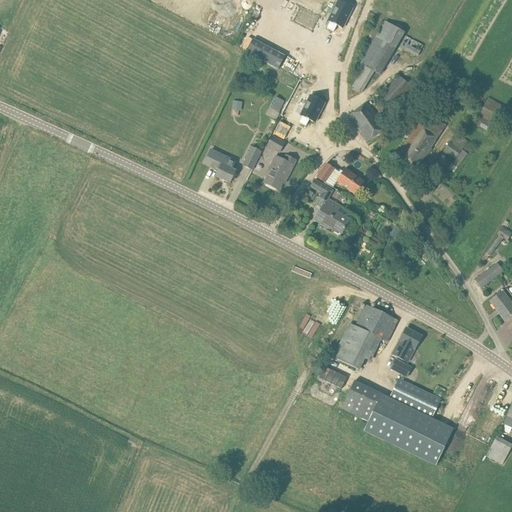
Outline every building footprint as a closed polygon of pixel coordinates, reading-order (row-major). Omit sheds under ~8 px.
[(339,0),(335,0),(325,19),(328,21),(324,28),(333,32),(337,26),(342,30),(354,8),(339,0)] [(282,30),(331,50),(337,34),(320,27),(319,30),(287,17),(282,30)] [(374,72),(380,76),(405,33),(385,21),(360,64),(364,66),(351,88),(361,94),(374,72)] [(399,48),(417,57),(423,46),(405,36),(399,48)] [(279,70),(286,57),(253,40),(247,53),(279,70)] [(325,77),(331,63),(302,49),(295,63),(325,77)] [(398,76),(378,99),(390,110),(411,87),(398,76)] [(327,106),(311,96),(299,117),(301,119),(298,125),(306,130),(310,123),(316,127),(327,106)] [(285,102),(275,97),(269,109),(272,110),(269,117),(276,121),(285,102)] [(242,111),(243,102),(233,101),(232,110),(242,111)] [(492,124),(500,109),(486,101),(477,117),(478,117),(473,125),(487,133),(492,124)] [(347,117),(356,128),(367,143),(387,128),(368,103),(347,117)] [(443,130),(424,117),(397,156),(417,170),(431,150),(429,150),(443,130)] [(280,153),(285,143),(272,136),(267,146),(280,153)] [(451,142),(444,152),(455,160),(448,169),(453,173),(468,154),(451,142)] [(253,171),(262,152),(252,147),(242,166),(253,171)] [(236,162),(211,150),(205,163),(219,170),(216,177),(229,184),(235,172),(232,170),(236,162)] [(440,155),(430,170),(437,175),(448,160),(440,155)] [(279,191),(285,179),(286,180),(296,161),(286,156),(284,161),(275,157),(272,165),(273,165),(264,183),(279,191)] [(325,183),(334,170),(326,164),(317,177),(325,183)] [(363,182),(345,170),(337,182),(355,195),(363,182)] [(333,191),(314,180),(309,188),(321,194),(318,198),(326,202),(333,191)] [(329,229),(330,227),(335,230),(334,232),(338,234),(340,233),(341,234),(349,221),(336,213),(340,207),(330,201),(326,207),(324,206),(315,221),(329,229)] [(508,241),(511,234),(511,233),(502,227),(497,234),(508,241)] [(503,239),(499,236),(485,254),(489,258),(490,256),(491,257),(494,252),(493,252),(496,248),(497,249),(501,244),(500,243),(503,239)] [(503,272),(496,264),(474,280),(481,289),(503,272)] [(494,295),(496,297),(490,302),(496,310),(508,301),(509,301),(511,299),(511,297),(507,290),(502,293),(501,294),(499,292),(494,295)] [(511,299),(509,301),(508,301),(496,310),(505,322),(511,316),(511,299)] [(357,327),(349,323),(332,358),(360,371),(365,360),(370,363),(381,341),(387,344),(399,321),(367,306),(357,327)] [(422,337),(406,329),(399,342),(400,342),(392,355),(407,363),(414,350),(415,350),(422,337)] [(411,369),(402,364),(395,360),(391,369),(407,377),(411,369)] [(353,379),(326,366),(323,373),(324,373),(321,379),(341,389),(344,383),(350,386),(353,379)] [(441,399),(399,379),(389,398),(432,419),(441,399)] [(389,398),(381,395),(368,422),(364,431),(436,466),(440,457),(453,430),(432,419),(389,398)] [(496,406),(483,431),(493,436),(506,411),(496,406)] [(511,429),(511,428),(511,406),(503,424),(502,423),(499,430),(509,435),(511,429)] [(502,465),(511,446),(497,438),(487,456),(502,465)]
